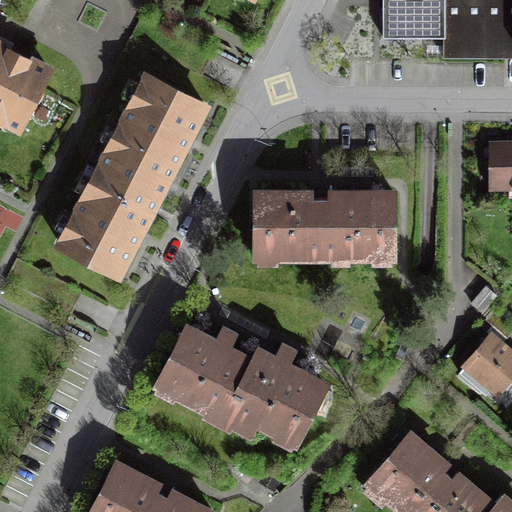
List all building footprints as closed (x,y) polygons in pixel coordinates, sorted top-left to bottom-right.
[(511,0),(380,0),(380,36),(444,36),(444,58),(511,57),(511,0)] [(73,69),(0,31),(0,113),(39,133),(73,69)] [(144,68),(112,129),(180,164),(212,102),(144,68)] [(151,218),(180,164),(112,129),(84,184),(151,218)] [(486,192),(511,191),(511,139),(485,139),(486,192)] [(247,264),(392,265),(393,179),(248,178),(247,264)] [(120,280),(151,218),(84,184),(52,245),(120,280)] [(488,285),(472,300),(482,309),(497,294),(488,285)] [(155,383),(221,416),(255,350),(189,317),(155,383)] [(457,374),(498,407),(511,389),(511,349),(491,332),(457,374)] [(325,386),(255,350),(221,416),(291,452),(325,386)] [(397,511),(487,511),(504,492),(415,420),(363,484),(397,511)] [(98,511),(201,511),(121,469),(98,511)] [(511,511),(511,481),(504,492),(487,511),(511,511)]
